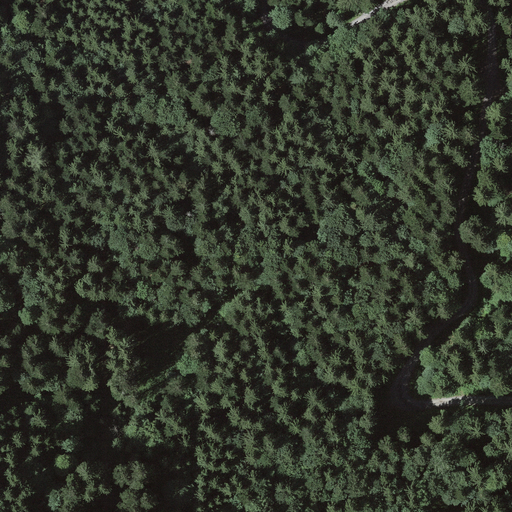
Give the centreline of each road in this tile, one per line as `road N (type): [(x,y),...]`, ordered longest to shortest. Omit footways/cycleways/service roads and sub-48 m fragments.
road 1 (track): [(511,401),(402,401),(394,376),(462,305),(473,279),(459,231),(463,192),(495,87),(500,31),(485,0)]
road 2 (track): [(379,0),(334,40),(294,36),(265,0)]
